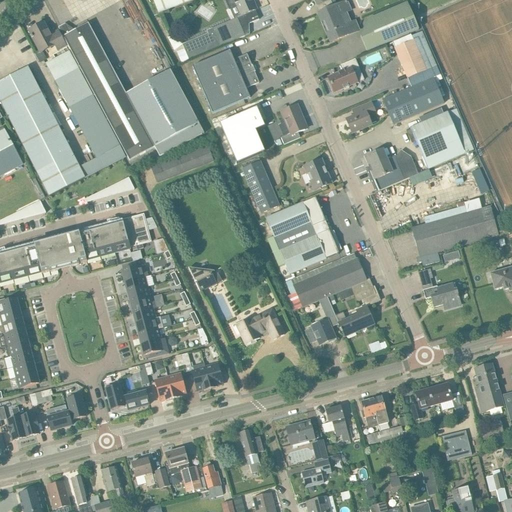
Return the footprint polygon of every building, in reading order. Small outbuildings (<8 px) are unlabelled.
[(153,0),(159,14),(193,0),(153,0)] [(189,60),(245,36),(250,34),(249,24),(259,20),(255,10),(257,9),(252,0),(225,0),(230,9),(237,6),(241,16),(237,18),(207,31),(208,34),(182,45),(189,60)] [(355,21),(351,23),(347,13),(350,11),(346,1),(318,13),(330,43),(359,31),(355,21)] [(367,52),(370,50),(419,30),(407,3),(397,8),(398,10),(398,11),(369,23),(372,32),(361,37),(367,52)] [(28,31),(39,51),(34,53),(40,64),(47,60),(42,52),(54,46),(58,52),(67,47),(58,30),(50,34),(44,22),(28,31)] [(88,24),(70,33),(65,24),(58,27),(63,37),(130,161),(154,148),(160,157),(204,134),(170,70),(126,94),(88,24)] [(411,87),(433,78),(440,75),(422,34),(394,46),(411,87)] [(230,51),(193,67),(212,113),(250,97),(246,88),(259,83),(247,54),(234,60),(230,51)] [(96,159),(80,168),(28,67),(0,81),(0,101),(49,197),(85,178),(125,158),(69,52),(46,65),(96,159)] [(334,93),(357,83),(363,81),(354,60),(340,66),(342,71),(328,78),(334,93)] [(433,78),(411,87),(382,100),(393,126),(444,104),(433,78)] [(388,85),(390,90),(409,84),(407,79),(388,85)] [(352,110),(354,116),(346,120),(352,134),(372,126),(368,118),(377,115),(371,102),(352,110)] [(281,112),(284,119),(279,121),(281,125),(278,126),(283,137),(281,138),(284,145),(300,138),(297,133),(305,130),(299,116),(302,115),(297,105),(281,112)] [(421,121),(443,112),(441,108),(419,117),(421,121)] [(257,109),(220,125),(237,165),(265,153),(256,132),(265,128),(257,109)] [(473,151),(455,109),(410,128),(406,130),(412,144),(416,142),(428,170),(473,151)] [(3,128),(0,129),(0,176),(23,165),(3,128)] [(157,183),(214,161),(207,145),(150,167),(157,183)] [(397,156),(388,161),(383,150),(364,158),(378,191),(418,175),(411,158),(401,151),(397,156)] [(321,160),(304,167),(314,191),(332,184),(321,160)] [(242,170),(253,196),(249,197),(254,209),(258,208),(261,215),(280,206),(261,162),(242,170)] [(45,197),(35,178),(31,180),(41,199),(45,197)] [(87,203),(101,199),(99,193),(86,199),(87,203)] [(339,254),(315,198),(303,203),(266,218),(274,238),(277,246),(273,247),(275,252),(279,251),(280,252),(275,254),(277,259),(282,257),(290,275),(326,260),(326,259),(339,254)] [(482,209),(479,200),(464,204),(464,201),(422,213),(425,225),(412,229),(420,257),(416,258),(417,263),(421,262),(423,266),(440,262),(438,253),(498,236),(490,207),(482,209)] [(150,241),(143,216),(129,220),(128,219),(121,220),(122,224),(70,238),(69,234),(56,237),(44,241),(45,244),(0,256),(0,284),(50,272),(51,273),(65,269),(79,265),(130,249),(130,248),(136,246),(138,250),(144,249),(142,243),(150,241)] [(157,255),(168,251),(163,239),(153,242),(157,255)] [(142,259),(140,251),(131,254),(133,262),(142,259)] [(443,255),(444,262),(460,258),(459,251),(443,255)] [(365,307),(366,307),(363,300),(376,294),(369,279),(366,281),(359,264),(295,291),(296,293),(286,297),(293,312),(302,308),(319,301),(327,297),(328,298),(351,288),(357,303),(363,301),(365,307)] [(125,283),(147,277),(144,266),(122,271),(125,283)] [(511,267),(490,274),(495,290),(503,288),(504,290),(509,289),(509,291),(511,290),(511,267)] [(217,285),(212,276),(211,276),(210,274),(215,272),(188,268),(200,293),(217,285)] [(430,269),(418,273),(421,282),(432,279),(430,269)] [(147,277),(125,283),(128,293),(147,288),(144,278),(147,277)] [(452,284),(437,289),(437,287),(423,291),(425,299),(431,298),(434,308),(443,305),(444,310),(461,305),(456,290),(454,291),(452,284)] [(130,303),(153,297),(150,298),(147,288),(128,293),(130,303)] [(153,297),(130,303),(133,314),(156,308),(153,297)] [(339,324),(335,316),(327,298),(328,298),(327,297),(319,301),(328,321),(306,331),(311,343),(318,341),(319,345),(328,341),(329,342),(336,340),(330,327),(339,324)] [(0,315),(20,310),(17,299),(14,300),(6,302),(5,300),(0,300),(0,315)] [(374,325),(366,307),(365,307),(355,311),(357,315),(346,320),(343,313),(335,316),(339,324),(345,337),(374,325)] [(156,308),(133,314),(136,324),(155,319),(153,309),(156,308)] [(0,315),(0,316),(3,326),(22,321),(20,311),(20,310),(0,315)] [(273,311),(242,326),(240,322),(232,326),(237,336),(240,334),(246,345),(260,338),(257,333),(267,328),(273,340),(284,334),(273,311)] [(139,335),(158,329),(163,328),(160,318),(155,319),(136,324),(139,335)] [(22,321),(3,326),(5,337),(25,331),(22,321)] [(141,345),(161,340),(158,329),(139,335),(141,345)] [(25,331),(5,337),(8,347),(28,342),(25,331)] [(148,360),(169,354),(165,339),(161,340),(141,345),(144,356),(147,356),(148,360)] [(28,342),(8,347),(5,348),(8,358),(30,352),(28,342)] [(214,359),(219,356),(214,346),(209,348),(214,359)] [(30,352),(8,358),(11,357),(14,368),(33,362),(30,352)] [(182,355),(185,366),(190,365),(188,354),(182,355)] [(185,366),(182,355),(176,357),(178,368),(185,366)] [(165,369),(163,361),(155,363),(157,371),(165,369)] [(33,362),(14,368),(16,378),(36,373),(36,372),(36,373),(33,362)] [(144,365),(147,376),(153,375),(150,364),(144,365)] [(139,367),(140,372),(142,378),(147,376),(144,365),(139,367)] [(191,368),(190,365),(185,366),(186,373),(192,371),(197,391),(203,390),(204,391),(210,389),(205,368),(204,365),(191,368)] [(205,368),(210,389),(217,388),(217,386),(223,385),(217,365),(205,368)] [(482,413),(502,407),(490,366),(474,371),(479,388),(475,389),(482,413)] [(140,372),(139,367),(128,369),(130,375),(140,372)] [(36,373),(16,378),(19,389),(36,385),(39,384),(36,373)] [(168,378),(173,399),(184,396),(184,395),(186,394),(180,374),(168,378)] [(173,399),(168,378),(155,381),(160,401),(162,401),(162,402),(173,399)] [(129,411),(126,398),(122,399),(119,387),(118,387),(117,384),(106,387),(107,390),(106,390),(111,410),(127,406),(129,411)] [(450,396),(447,385),(427,391),(432,407),(452,402),(454,410),(462,408),(458,394),(450,396)] [(41,393),(42,398),(53,396),(51,390),(41,393)] [(432,407),(427,391),(414,394),(417,405),(409,408),(413,422),(422,419),(419,411),(432,407)] [(126,398),(129,411),(149,406),(145,392),(137,395),(137,392),(126,395),(126,397),(126,398)] [(42,398),(41,393),(35,394),(38,405),(44,404),(42,398)] [(38,405),(35,394),(29,396),(32,407),(38,405)] [(68,413),(71,426),(70,421),(86,417),(81,397),(80,397),(79,394),(68,397),(69,400),(67,400),(71,413),(68,413)] [(389,430),(381,398),(371,401),(370,401),(372,409),(374,408),(376,416),(375,416),(378,427),(379,426),(380,432),(383,443),(411,436),(409,430),(402,432),(401,427),(389,430)] [(371,401),(361,403),(364,412),(361,413),(363,419),(365,418),(369,429),(378,427),(375,416),(376,416),(374,408),(372,409),(370,401),(371,401)] [(340,437),(342,442),(348,441),(339,407),(324,411),(328,424),(331,423),(335,438),(340,437)] [(26,438),(20,415),(18,408),(12,409),(15,420),(8,421),(10,428),(9,428),(10,434),(12,434),(13,441),(26,438)] [(56,416),(54,409),(47,411),(48,418),(51,431),(71,426),(68,413),(56,416)] [(20,415),(26,438),(39,435),(37,427),(38,427),(36,421),(35,421),(33,415),(32,415),(31,412),(20,415)] [(285,429),(290,446),(313,440),(309,424),(299,427),(298,425),(285,429)] [(502,427),(481,433),(485,448),(506,443),(502,427)] [(253,440),(251,430),(240,433),(248,465),(249,465),(251,474),(262,471),(257,453),(263,451),(259,438),(253,440)] [(465,431),(441,438),(447,462),(472,456),(465,431)] [(383,443),(380,432),(367,436),(369,445),(381,442),(381,444),(383,443)] [(323,441),(311,444),(316,462),(328,458),(323,441)] [(170,469),(169,469),(171,476),(180,473),(186,493),(201,489),(196,468),(184,471),(182,466),(188,465),(184,450),(166,455),(170,469)] [(155,475),(153,475),(148,459),(132,463),(135,478),(144,475),(146,486),(155,484),(155,483),(157,482),(159,490),(170,487),(165,469),(155,472),(155,475)] [(314,470),(301,474),(305,489),(323,484),(321,476),(331,474),(328,461),(313,464),(314,470)] [(203,464),(204,469),(203,469),(211,498),(224,495),(217,473),(215,473),(213,467),(212,467),(209,462),(203,464)] [(117,499),(123,497),(116,469),(101,473),(107,493),(114,491),(117,499)] [(432,469),(422,472),(425,485),(434,483),(437,494),(438,494),(432,469)] [(496,491),(504,489),(499,470),(492,472),(493,476),(492,476),(496,491)] [(398,477),(397,477),(396,473),(389,474),(390,479),(388,479),(392,494),(402,492),(398,477)] [(496,491),(492,476),(486,478),(489,492),(496,491)] [(91,511),(90,507),(88,499),(83,478),(72,481),(80,511),(91,511)] [(56,509),(56,511),(70,511),(63,483),(47,487),(54,510),(56,509)] [(467,488),(463,489),(451,492),(453,498),(446,500),(445,503),(446,506),(449,508),(453,507),(453,511),(474,511),(475,511),(470,490),(467,488)] [(42,511),(36,490),(19,495),(23,511),(42,511)] [(253,497),(256,511),(257,511),(275,508),(271,493),(253,497)] [(88,499),(90,507),(94,506),(95,511),(113,511),(111,501),(100,504),(97,496),(88,499)] [(244,511),(241,496),(233,499),(236,511),(244,511)] [(328,511),(325,498),(308,502),(310,511),(328,511)] [(511,511),(511,499),(502,502),(504,511),(511,511)] [(234,511),(232,502),(221,504),(222,511),(234,511)] [(397,511),(397,509),(388,511),(385,502),(377,504),(379,511),(397,511)]
